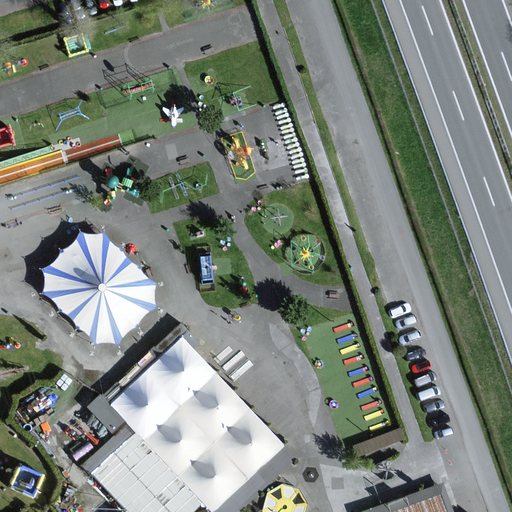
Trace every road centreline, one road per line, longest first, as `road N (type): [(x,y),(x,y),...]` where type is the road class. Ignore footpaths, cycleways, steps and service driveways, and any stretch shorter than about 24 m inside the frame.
road 1 (unclassified): [(498,511),(319,0)]
road 2 (motorway): [(419,0),(511,257)]
